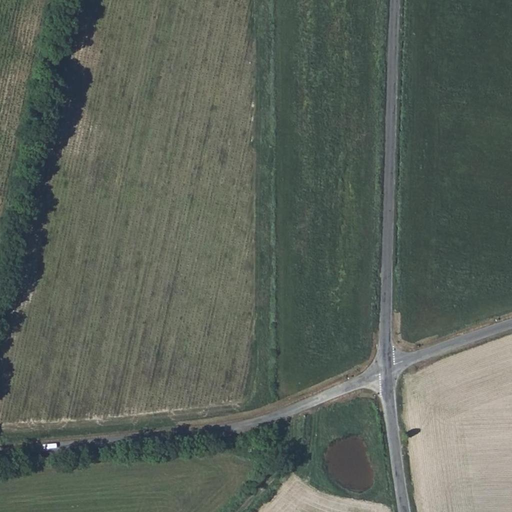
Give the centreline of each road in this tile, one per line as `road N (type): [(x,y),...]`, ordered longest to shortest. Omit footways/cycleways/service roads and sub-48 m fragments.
road 1 (unclassified): [(0,453),(247,424),(386,369)]
road 2 (unclassified): [(386,369),(396,0)]
road 3 (unclassified): [(404,511),(386,369)]
road 4 (unclassified): [(511,324),(386,369)]
road 5 (track): [(238,511),(289,449),(289,410)]
